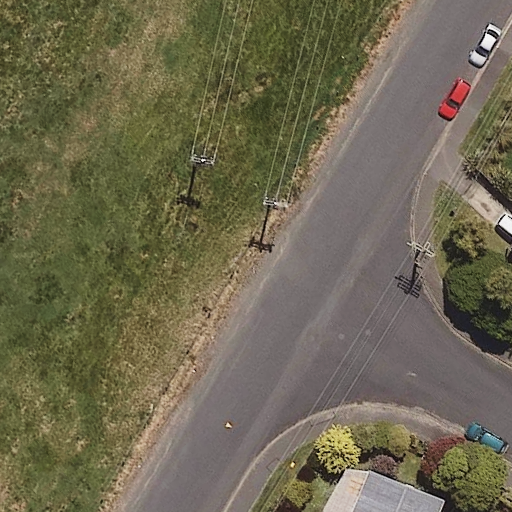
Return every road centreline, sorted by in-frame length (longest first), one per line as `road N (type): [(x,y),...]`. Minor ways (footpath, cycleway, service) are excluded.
road 1 (unclassified): [(305,288),(476,0)]
road 2 (unclassified): [(176,511),(305,288)]
road 3 (residential): [(305,288),(511,411)]
